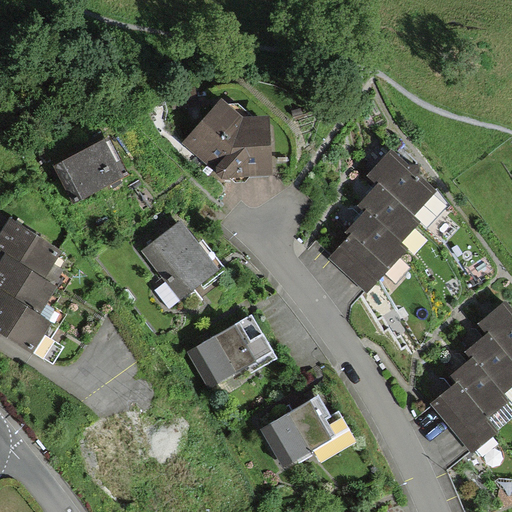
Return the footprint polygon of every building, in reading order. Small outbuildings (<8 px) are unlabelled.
[(183,149),(222,184),(273,182),(271,125),(243,126),(222,106),(183,149)] [(108,137),(53,166),(73,203),(128,174),(108,137)] [(394,158),(371,183),(380,192),(415,224),(438,198),(394,158)] [(361,213),(367,218),(403,251),(422,230),(415,224),(380,192),(361,213)] [(367,218),(330,258),(367,293),(404,253),(403,251),(367,218)] [(0,239),(0,262),(2,264),(40,287),(58,258),(7,227),(0,239)] [(179,227),(143,256),(182,303),(218,274),(179,227)] [(0,266),(0,301),(34,323),(52,294),(40,287),(2,264),(0,266)] [(0,301),(0,338),(30,356),(46,330),(34,323),(0,301)] [(511,313),(507,307),(482,329),(490,338),(511,363),(511,313)] [(241,327),(191,351),(209,390),(260,365),(241,327)] [(511,363),(490,338),(467,358),(474,365),(502,397),(511,388),(511,363)] [(452,384),(455,389),(486,423),(508,404),(502,397),(474,365),(452,384)] [(455,389),(431,409),(472,456),(496,435),(486,423),(455,389)] [(340,439),(319,402),(268,430),(289,468),(340,439)] [(140,418),(82,434),(96,483),(154,467),(140,418)]
